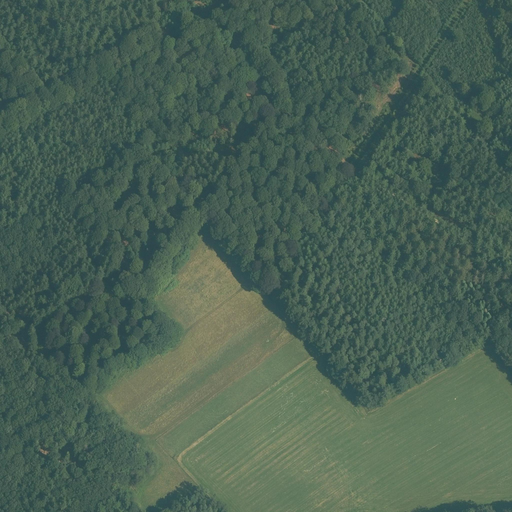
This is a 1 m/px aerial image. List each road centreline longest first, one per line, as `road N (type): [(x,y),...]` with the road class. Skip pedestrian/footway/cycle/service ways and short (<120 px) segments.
road 1 (track): [(0,130),(197,16),(252,58),(292,134),(511,269)]
road 2 (track): [(0,451),(167,338),(141,300),(195,219),(149,150)]
road 3 (track): [(284,122),(149,150),(0,139)]
road 4 (track): [(350,172),(468,0)]
